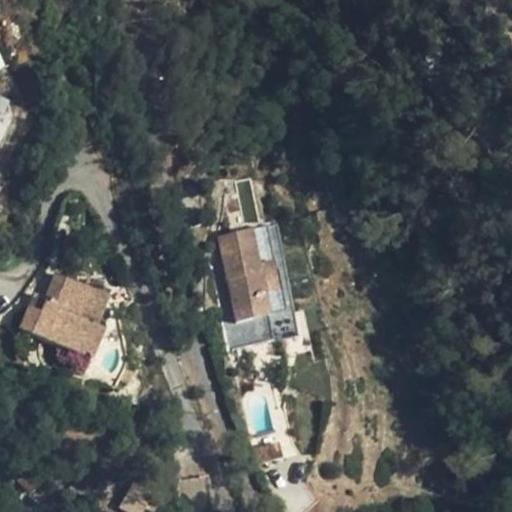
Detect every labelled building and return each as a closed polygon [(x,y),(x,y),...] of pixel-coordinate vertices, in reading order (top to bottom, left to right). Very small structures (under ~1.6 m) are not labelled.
[(0,143),(11,121),(0,115),(0,143)] [(294,313),(277,226),(218,238),(235,324),(227,325),(232,350),(252,346),(247,322),(268,318),(294,313)] [(108,298),(55,275),(45,300),(39,313),(29,309),(19,332),(60,349),(56,359),(86,372),(91,362),(104,330),(96,327),(108,298)] [(35,295),(29,309),(39,313),(45,300),(35,295)] [(268,318),(273,342),(299,337),(294,313),(268,318)] [(247,322),(252,346),(273,342),(268,318),(247,322)] [(40,485),(26,470),(16,479),(30,495),(40,485)]
